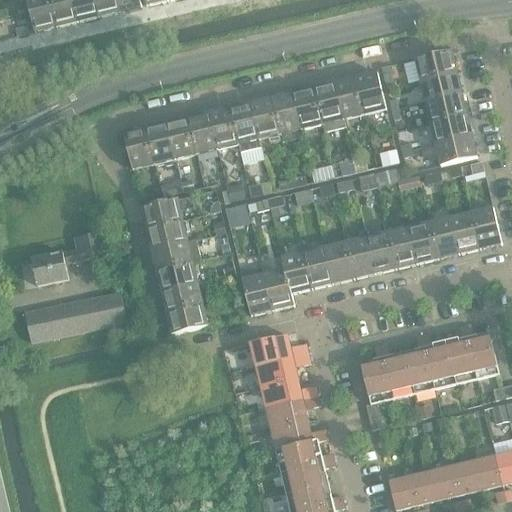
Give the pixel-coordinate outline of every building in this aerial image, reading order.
[(27,0),(35,35),(57,30),(50,0),(27,0)] [(72,0),(50,0),(57,30),(78,25),(72,0)] [(94,0),(72,0),(78,25),(99,20),(94,0)] [(116,0),(94,0),(99,20),(120,15),(116,0)] [(139,0),(116,0),(120,15),(142,10),(139,0)] [(167,0),(144,0),(147,9),(168,4),(167,0)] [(28,29),(16,32),(18,39),(30,36),(28,29)] [(452,54),(416,63),(421,84),(458,76),(452,54)] [(390,68),(381,71),(386,92),(396,90),(390,68)] [(356,81),(365,118),(387,112),(378,76),(356,81)] [(458,76),(421,84),(426,105),(463,97),(458,76)] [(356,81),(335,86),(344,123),(365,118),(356,81)] [(346,130),(344,123),(335,86),(314,91),(323,128),(325,135),(346,130)] [(314,91),(293,96),(302,133),(323,128),(314,91)] [(293,96),(272,101),(281,138),(283,145),(304,140),(302,133),(293,96)] [(463,97),(426,105),(431,126),(468,118),(463,97)] [(272,101),(251,106),(260,143),(281,138),(272,101)] [(396,102),(389,104),(391,114),(398,112),(396,102)] [(251,106),(230,111),(239,148),(241,155),(262,150),(260,143),(251,106)] [(230,111),(209,116),(218,153),(239,148),(230,111)] [(398,112),(391,114),(393,123),(400,121),(398,112)] [(209,116),(188,121),(197,158),(218,153),(209,116)] [(468,118),(431,126),(436,147),(473,139),(468,118)] [(188,121),(167,126),(176,163),(197,158),(188,121)] [(173,163),(176,163),(167,126),(146,131),(155,168),(163,166),(163,167),(166,169),(172,167),(174,164),(173,163)] [(146,131),(124,136),(133,173),(155,168),(146,131)] [(473,139),(436,147),(441,169),(478,160),(473,139)] [(411,147),(400,150),(401,156),(412,153),(411,147)] [(412,153),(401,156),(402,162),(414,159),(412,153)] [(396,154),(381,158),(384,169),(399,166),(396,154)] [(354,166),(357,176),(368,173),(366,163),(354,166)] [(483,165),(470,168),(472,176),(485,173),(483,165)] [(354,166),(341,169),(343,179),(357,176),(354,166)] [(333,168),(312,173),(314,186),(336,181),(333,168)] [(400,170),(395,171),(398,184),(400,193),(421,189),(419,180),(403,183),(400,170)] [(461,170),(448,173),(450,182),(463,179),(461,170)] [(395,171),(386,173),(390,186),(398,184),(395,171)] [(440,175),(423,179),(425,189),(442,185),(440,175)] [(374,176),(359,180),(363,193),(377,190),(374,176)] [(305,179),(292,182),(293,190),(307,187),(305,179)] [(181,182),(171,184),(175,197),(184,195),(182,186),(181,182)] [(292,182),(279,185),(281,193),(293,190),(292,182)] [(352,182),(337,186),(339,196),(355,192),(352,182)] [(192,183),(182,186),(184,195),(194,192),(192,183)] [(241,186),(227,190),(231,206),(245,202),(241,186)] [(262,187),(250,190),(252,200),(264,197),(262,187)] [(332,187),(318,190),(321,200),(334,197),(332,187)] [(311,192),(295,196),(298,208),(314,205),(311,192)] [(159,193),(151,195),(153,202),(161,201),(159,193)] [(268,202),(270,212),(284,208),(282,199),(268,202)] [(179,202),(142,210),(147,232),(184,223),(179,202)] [(268,202),(254,205),(257,215),(270,212),(268,202)] [(215,205),(211,212),(212,217),(221,214),(219,204),(215,205)] [(237,210),(227,212),(232,231),(242,229),(237,210)] [(494,211),(472,216),(481,252),(502,247),(494,211)] [(472,216),(451,221),(460,257),(481,252),(472,216)] [(451,221),(430,226),(439,262),(460,257),(451,221)] [(184,223),(147,232),(152,253),(189,244),(184,223)] [(223,223),(214,225),(217,238),(226,235),(223,223)] [(430,226),(409,231),(418,267),(439,262),(430,226)] [(409,231),(388,236),(397,272),(418,267),(409,231)] [(64,256),(32,262),(38,289),(69,282),(66,267),(81,264),(108,259),(103,235),(75,241),(78,253),(64,256)] [(388,236),(367,241),(376,277),(397,272),(388,236)] [(367,241),(346,246),(355,282),(376,277),(367,241)] [(189,244),(152,253),(157,274),(194,265),(202,263),(197,243),(189,244)] [(346,246),(325,251),(334,287),(355,282),(346,246)] [(229,249),(222,251),(223,258),(231,256),(229,249)] [(325,251),(304,255),(313,292),(334,287),(325,251)] [(304,255),(282,261),(285,272),(286,272),(292,297),(313,292),(304,255)] [(194,265),(157,274),(162,295),(199,286),(194,265)] [(235,269),(225,272),(227,280),(237,277),(235,269)] [(285,272),(265,277),(273,314),(295,309),(292,297),(286,272),(285,272)] [(265,277),(243,282),(252,319),(273,314),(265,277)] [(199,286),(162,295),(167,316),(204,307),(199,286)] [(239,289),(231,291),(233,301),(241,299),(239,289)] [(128,326),(122,296),(26,316),(32,346),(109,330),(111,338),(129,334),(128,326)] [(204,307),(167,316),(172,338),(209,329),(204,307)] [(500,377),(495,358),(490,334),(474,338),(471,328),(459,331),(461,341),(446,345),(457,388),(500,377)] [(289,338),(251,348),(256,370),(309,357),(306,347),(292,351),(289,338)] [(361,365),(372,407),(367,409),(373,433),(383,431),(377,407),(457,388),(446,345),(432,348),(429,338),(417,341),(419,351),(390,358),(387,348),(375,351),(377,361),(361,365)] [(309,357),(256,370),(261,391),(299,382),(296,370),(311,367),(309,357)] [(299,382),(261,391),(266,412),(319,399),(316,389),(302,393),(299,382)] [(511,388),(503,390),(505,401),(511,399),(511,388)] [(503,390),(493,393),(496,404),(505,401),(503,390)] [(319,399),(266,412),(271,433),(309,424),(306,412),(321,409),(319,399)] [(506,407),(493,411),(497,427),(511,424),(509,418),(506,407)] [(429,408),(418,411),(421,422),(432,419),(429,408)] [(309,424),(271,433),(276,454),(319,444),(319,445),(329,442),(327,432),(312,436),(309,424)] [(431,425),(422,428),(423,434),(433,432),(431,425)] [(342,511),(345,511),(342,499),(333,501),(326,472),(335,469),(332,457),(323,459),(319,445),(319,444),(276,454),(289,511),(342,511)] [(511,454),(496,459),(503,488),(511,486),(511,454)] [(496,459),(475,464),(482,493),(503,488),(496,459)] [(475,464),(454,469),(461,498),(482,493),(475,464)] [(454,469),(433,474),(440,503),(461,498),(454,469)] [(433,474),(412,479),(419,508),(440,503),(433,474)] [(412,479),(390,484),(396,511),(404,511),(419,508),(412,479)] [(504,494),(495,496),(498,506),(507,504),(504,494)] [(471,502),(462,504),(464,511),(473,511),(471,502)]
